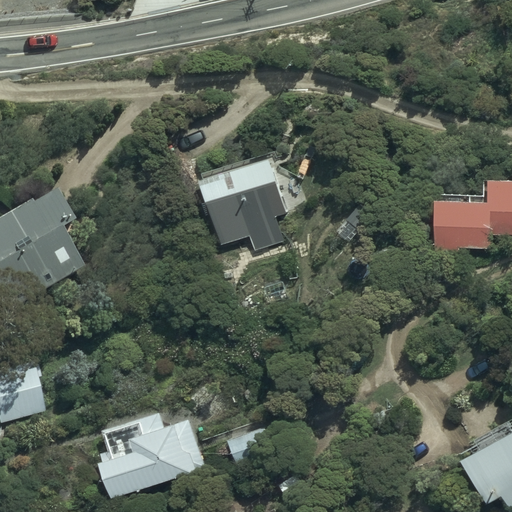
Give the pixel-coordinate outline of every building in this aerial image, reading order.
[(271,154),(210,171),(212,177),(205,179),(223,242),(252,234),(256,249),(285,241),(277,214),(287,211),(271,154)] [(511,174),(493,174),(492,194),(440,193),(438,249),(461,250),(461,244),(493,245),(493,232),(511,232),(511,174)] [(29,193),(0,210),(0,294),(8,308),(83,262),(58,221),(71,213),(53,183),(31,196),(29,193)] [(32,358),(0,366),(0,419),(1,422),(50,407),(36,361),(33,362),(32,358)] [(161,408),(104,427),(111,448),(103,451),(105,457),(103,458),(115,495),(193,469),(194,472),(208,467),(192,420),(181,424),(179,418),(165,423),(161,408)] [(485,442),(466,452),(492,499),(506,491),(511,502),(511,414),(480,432),(485,442)] [(267,424),(230,437),(240,466),(277,453),(267,424)] [(248,511),(245,503),(221,511),(248,511)]
